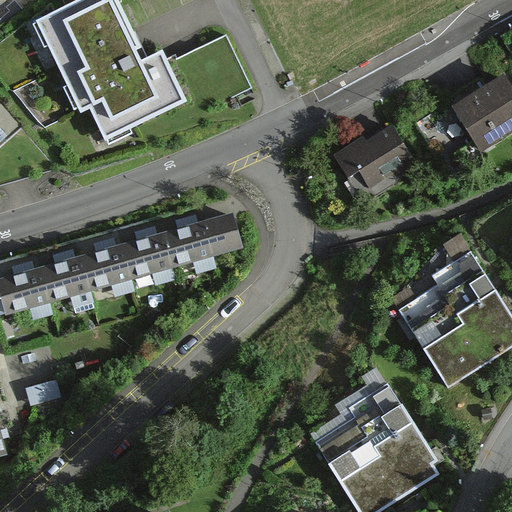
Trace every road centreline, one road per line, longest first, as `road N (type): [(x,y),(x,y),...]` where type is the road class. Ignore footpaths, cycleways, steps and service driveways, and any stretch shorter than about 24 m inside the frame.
road 1 (residential): [(259,133),(289,221),(277,272),(253,306),(28,511)]
road 2 (track): [(230,511),(395,228)]
road 3 (tertiary): [(259,133),(0,227)]
road 4 (tertiary): [(511,1),(284,122)]
road 5 (residential): [(284,122),(227,0)]
